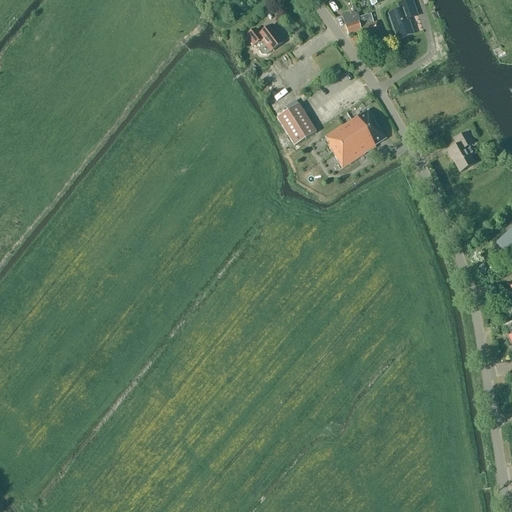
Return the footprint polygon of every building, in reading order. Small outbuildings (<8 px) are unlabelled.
[(413,35),(408,21),(418,17),(412,0),(409,0),(397,5),(399,10),(387,14),(397,41),(413,35)] [(343,18),(343,19),(342,19),(348,36),(360,32),(362,38),(379,32),(376,22),(373,23),(370,14),(360,17),(359,15),(358,15),(357,14),(353,15),(352,12),(344,15),(345,18),(343,18)] [(246,37),(253,46),(257,44),(260,48),(258,52),(262,56),(266,56),(270,53),(283,43),(276,33),(277,32),(272,26),(259,35),(255,30),(246,37)] [(276,119),(294,147),(316,134),(298,105),(276,119)] [(375,148),(374,147),(385,140),(367,111),(325,138),(330,145),(328,146),(342,169),(375,148)] [(467,134),(455,141),(458,146),(447,153),(452,160),(460,173),(474,165),(465,149),(472,145),(467,134)] [(511,225),(494,242),(503,252),(511,243),(511,225)]
